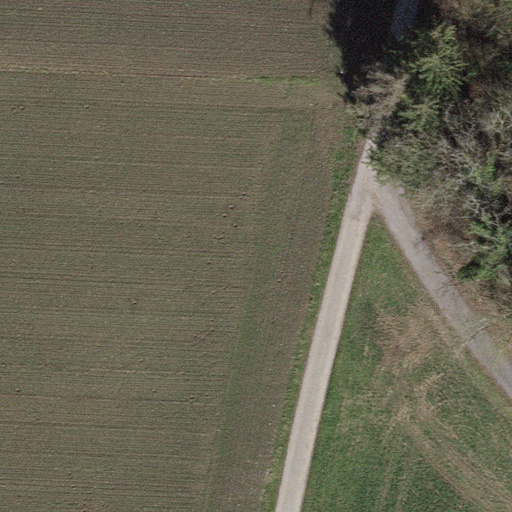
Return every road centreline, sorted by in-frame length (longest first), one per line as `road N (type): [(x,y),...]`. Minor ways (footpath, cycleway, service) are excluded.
road 1 (track): [(295,511),(406,0)]
road 2 (track): [(511,373),(474,334),(368,177)]
